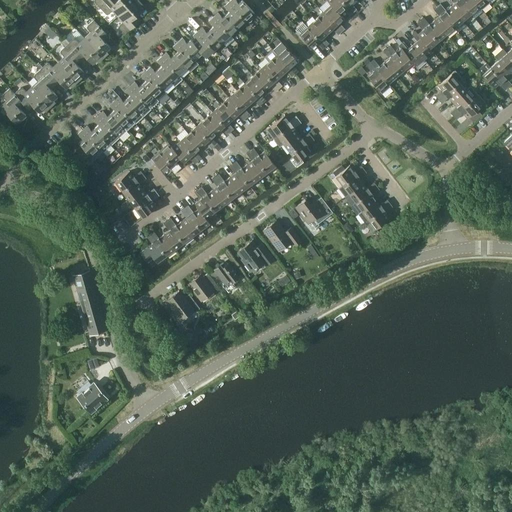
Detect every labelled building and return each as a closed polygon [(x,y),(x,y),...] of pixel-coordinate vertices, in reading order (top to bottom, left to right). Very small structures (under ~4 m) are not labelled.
[(117,16),(134,0),(108,0),(100,8),(105,14),(106,14),(107,14),(108,14),(109,14),(112,11),(117,16)] [(143,5),(138,0),(134,0),(117,16),(122,22),(119,25),(118,26),(118,27),(118,28),(119,28),(122,32),(119,35),(121,38),(140,20),(136,15),(143,9),(141,7),(143,5)] [(230,0),(229,2),(245,20),(247,22),(249,22),(251,21),(252,20),(251,18),(250,16),(254,12),(242,0),(241,0),(238,3),(236,1),(235,0),(230,0)] [(349,15),(353,12),(341,0),(326,0),(331,5),(339,13),(343,9),(349,15)] [(350,3),(352,0),(341,0),(353,12),(356,9),(350,3)] [(470,13),(459,0),(453,0),(455,3),(451,7),(462,20),(470,13)] [(479,7),(473,0),(459,0),(470,13),(479,7)] [(473,0),(479,7),(481,10),(489,3),(487,0),(473,0)] [(245,20),(229,2),(224,6),(227,10),(227,9),(229,11),(226,15),(238,27),(245,20)] [(462,20),(451,7),(446,11),(440,4),(436,7),(454,27),(462,20)] [(343,18),(339,13),(331,5),(323,12),(341,32),(344,29),(338,22),(343,18)] [(454,27),(436,7),(433,9),(439,16),(434,20),(445,34),(454,27)] [(238,27),(226,15),(222,18),(220,16),(221,15),(218,12),(213,17),(230,35),(238,27)] [(341,32),(323,12),(315,19),(327,32),(332,28),(338,35),(341,32)] [(230,35),(213,17),(208,21),(211,24),(213,26),(210,29),(222,42),(230,35)] [(445,34),(434,20),(429,24),(423,18),(420,20),(437,41),(445,34)] [(327,32),(315,19),(307,27),(325,46),(329,43),(322,37),(327,32)] [(93,20),(87,25),(87,26),(87,27),(87,28),(87,29),(90,32),(85,37),(103,57),(110,50),(108,48),(110,47),(103,40),(108,36),(93,20)] [(437,41),(420,20),(416,23),(422,30),(418,34),(429,48),(437,41)] [(325,46),(307,27),(303,22),(295,30),(311,47),(316,43),(322,49),(325,46)] [(222,42),(210,29),(206,33),(204,30),(205,30),(202,27),(197,31),(214,49),(222,42)] [(214,49),(197,31),(192,36),(195,39),(196,38),(197,40),(194,44),(202,52),(201,53),(206,57),(214,49)] [(429,48),(418,34),(415,31),(411,34),(417,41),(412,45),(423,59),(432,52),(429,48)] [(103,57),(85,37),(79,43),(76,39),(75,39),(74,38),(73,39),(72,39),(67,44),(81,60),(86,56),(92,63),(94,62),(96,63),(103,57)] [(194,44),(190,39),(186,43),(184,41),(185,40),(182,37),(177,42),(194,60),(201,53),(202,52),(194,44)] [(194,60),(177,42),(172,46),(175,49),(176,49),(178,51),(174,54),(186,67),(190,72),(198,64),(194,60)] [(273,50),(277,54),(295,74),(298,71),(292,65),(297,60),(285,47),(281,42),(273,50)] [(423,59),(412,45),(407,49),(401,42),(398,45),(400,48),(412,62),(415,66),(423,59)] [(77,64),(81,60),(67,44),(61,50),(60,50),(60,51),(60,52),(60,53),(61,53),(64,57),(58,62),(76,81),(83,75),(81,73),(83,71),(77,64)] [(412,62),(400,48),(396,52),(390,45),(387,48),(404,69),(412,62)] [(404,69),(387,48),(383,51),(389,58),(384,62),(395,76),(404,69)] [(511,59),(506,53),(502,48),(494,55),(498,60),(510,73),(511,71),(511,59)] [(186,67),(174,54),(170,58),(168,55),(169,55),(166,52),(161,56),(178,74),(186,67)] [(291,77),(295,74),(277,54),(269,61),(280,75),(285,71),(291,77)] [(182,79),(178,74),(161,56),(156,61),(159,64),(160,63),(162,65),(158,69),(174,86),(182,79)] [(395,76),(384,62),(379,66),(373,59),(370,62),(387,83),(395,76)] [(505,77),(510,73),(498,60),(490,67),(508,87),(511,84),(505,77)] [(276,79),(280,75),(269,61),(261,69),(278,89),(282,86),(276,79)] [(76,81),(58,62),(52,67),(49,64),(49,63),(48,63),(47,63),(46,64),(40,69),(55,85),(59,81),(66,88),(67,86),(69,88),(76,81)] [(387,83),(370,62),(366,65),(372,72),(367,76),(382,94),(390,86),(387,83)] [(210,63),(203,70),(209,75),(216,68),(210,63)] [(508,87),(490,67),(486,63),(478,70),(494,88),(499,83),(505,90),(508,87)] [(174,86),(158,69),(154,72),(153,70),(150,66),(145,71),(166,94),(174,86)] [(51,89),(55,85),(40,69),(34,74),(34,75),(34,76),(34,77),(34,78),(37,81),(32,86),(50,106),(57,99),(55,97),(57,96),(51,89)] [(278,89),(261,69),(253,76),(264,89),(269,85),(275,92),(278,89)] [(442,91),(435,97),(438,100),(458,82),(462,79),(455,70),(438,86),(442,91)] [(166,94),(145,71),(140,75),(143,79),(144,78),(146,80),(142,84),(158,101),(166,94)] [(260,93),(264,89),(253,76),(244,83),(262,103),(266,100),(260,93)] [(158,101),(142,84),(139,87),(137,85),(137,84),(134,81),(129,86),(150,108),(158,101)] [(452,102),(466,90),(458,82),(438,100),(441,103),(448,97),(452,102)] [(259,106),(262,103),(244,83),(236,90),(248,104),(253,99),(259,106)] [(187,84),(183,88),(188,94),(193,90),(187,84)] [(50,106),(32,86),(26,91),(23,88),(22,88),(22,87),(21,87),(20,88),(14,93),(22,102),(21,102),(28,110),(33,105),(39,112),(41,110),(43,112),(50,106)] [(150,108),(129,86),(125,90),(128,93),(130,95),(126,98),(142,116),(150,108)] [(453,116),(477,94),(470,86),(466,90),(452,102),(457,107),(450,113),(453,116)] [(17,106),(21,102),(22,102),(14,93),(9,88),(3,94),(3,95),(3,96),(3,97),(6,100),(0,106),(2,108),(0,110),(0,111),(4,115),(7,113),(17,123),(26,115),(17,106)] [(244,108),(248,104),(236,90),(228,97),(246,117),(250,114),(244,108)] [(467,118),(480,106),(485,102),(477,94),(453,116),(456,119),(463,113),(467,118)] [(142,116),(126,98),(123,102),(121,100),(121,99),(118,96),(114,100),(134,123),(142,116)] [(246,117),(228,97),(220,105),(232,118),(237,114),(243,120),(246,117)] [(134,123),(114,100),(109,105),(112,108),(114,110),(110,113),(127,130),(134,123)] [(227,122),(232,118),(220,105),(212,112),(230,132),(233,129),(227,122)] [(127,130),(110,113),(107,116),(105,114),(102,111),(98,115),(119,138),(127,130)] [(227,135),(230,132),(212,112),(204,119),(216,132),(221,128),(227,135)] [(119,138),(98,115),(93,119),(96,123),(96,122),(98,124),(95,128),(111,145),(119,138)] [(284,115),(266,129),(273,138),(298,119),(296,115),(288,121),(284,115)] [(211,137),(216,132),(204,119),(196,126),(214,146),(217,143),(211,137)] [(298,119),(273,138),(279,147),(283,144),(298,133),(294,128),(301,123),(298,119)] [(148,122),(144,126),(148,130),(152,126),(148,122)] [(111,145),(95,128),(91,131),(89,129),(90,128),(87,125),(82,130),(99,148),(103,152),(111,145)] [(211,149),(214,146),(196,126),(188,134),(200,147),(205,143),(211,149)] [(99,148),(82,130),(77,134),(80,137),(82,139),(78,143),(81,146),(76,151),(84,160),(89,165),(95,159),(91,155),(99,148)] [(290,152),(311,136),(308,133),(301,138),(298,133),(283,144),(290,152)] [(195,151),(200,147),(188,134),(180,141),(198,161),(201,158),(195,151)] [(314,140),(311,136),(290,152),(293,157),(290,160),(295,167),(297,167),(303,162),(300,158),(311,151),(307,145),(314,140)] [(194,164),(198,161),(180,141),(172,148),(180,157),(179,157),(183,162),(188,157),(194,164)] [(148,143),(141,149),(145,154),(152,148),(148,143)] [(175,161),(179,157),(180,157),(172,148),(168,143),(160,150),(177,170),(181,167),(175,161)] [(253,148),(250,151),(266,172),(275,166),(264,151),(259,155),(253,148)] [(174,173),(177,170),(160,150),(151,158),(163,171),(168,167),(174,173)] [(76,151),(73,153),(81,162),(84,160),(76,151)] [(266,172),(250,151),(246,153),(251,160),(246,164),(257,179),(266,172)] [(273,153),(269,156),(273,162),(277,159),(273,153)] [(257,179),(246,164),(241,168),(236,161),(232,164),(249,185),(257,179)] [(249,185),(232,164),(229,166),(234,173),(229,177),(240,192),(249,185)] [(342,185),(363,169),(361,165),(353,170),(349,165),(344,169),(341,165),(332,172),(342,185)] [(342,185),(338,188),(345,196),(349,193),(363,183),(359,178),(366,172),(363,169),(342,185)] [(122,191),(143,174),(140,171),(133,176),(129,171),(115,181),(122,191)] [(146,178),(143,174),(122,191),(128,199),(142,188),(139,183),(146,178)] [(240,192),(229,177),(224,181),(219,174),(215,177),(231,198),(240,192)] [(231,198),(215,177),(211,179),(217,186),(212,190),(223,205),(231,198)] [(349,193),(345,196),(351,205),(355,202),(376,186),(374,182),(367,188),(363,183),(349,193)] [(379,189),(376,186),(355,202),(362,211),(376,200),(372,195),(379,189)] [(223,205),(212,190),(207,194),(201,187),(198,190),(214,211),(223,205)] [(135,208),(156,192),(153,188),(146,193),(142,188),(128,199),(135,208)] [(214,211),(198,190),(194,192),(200,199),(194,203),(209,223),(209,222),(205,217),(214,211)] [(159,195),(156,192),(135,208),(141,217),(156,206),(152,201),(159,195)] [(319,225),(318,223),(332,212),(321,197),(310,205),(305,199),(295,207),(307,223),(307,224),(312,230),(319,225)] [(362,211),(358,214),(364,222),(390,203),(387,199),(380,205),(376,200),(362,211)] [(209,223),(194,203),(194,204),(198,209),(193,212),(188,205),(184,208),(200,229),(209,223)] [(390,203),(364,222),(371,231),(389,217),(385,212),(392,207),(390,203)] [(200,229),(184,208),(181,210),(186,218),(181,221),(192,236),(200,229)] [(292,208),(288,211),(293,218),(298,215),(293,208),(292,208)] [(192,236),(181,221),(176,225),(170,218),(167,221),(183,242),(192,236)] [(183,242),(167,221),(163,223),(169,231),(164,234),(174,249),(183,242)] [(285,232),(276,221),(263,230),(278,249),(290,240),(294,245),(300,240),(291,227),(285,232)] [(348,222),(343,225),(349,233),(353,230),(348,222)] [(174,249),(164,234),(159,238),(153,231),(149,234),(166,255),(174,249)] [(166,255),(149,234),(146,236),(151,244),(140,252),(147,262),(153,257),(157,262),(166,255)] [(266,260),(268,263),(273,259),(261,243),(256,247),(251,241),(237,251),(246,262),(244,263),(251,271),(266,260)] [(311,244),(306,246),(314,259),(318,256),(311,244)] [(213,268),(223,281),(222,282),(222,283),(222,284),(222,286),(222,287),(225,290),(225,291),(228,295),(229,294),(228,292),(235,286),(232,282),(239,277),(228,263),(221,268),(218,265),(213,268)] [(298,269),(292,271),(295,279),(301,277),(298,269)] [(213,270),(209,273),(213,279),(217,276),(213,270)] [(105,330),(88,271),(74,275),(90,334),(105,330)] [(201,300),(213,291),(216,295),(222,291),(216,285),(208,273),(202,277),(200,274),(188,283),(201,300)] [(285,274),(277,280),(282,286),(290,280),(285,274)] [(191,296),(186,300),(179,291),(166,300),(180,319),(192,309),(194,312),(199,308),(191,296)] [(96,357),(87,360),(90,369),(99,366),(96,357)] [(90,412),(107,398),(94,382),(91,385),(88,381),(76,391),(80,395),(77,397),(90,412)]
